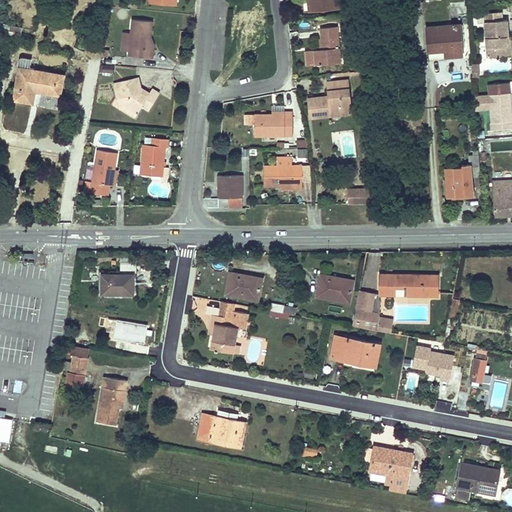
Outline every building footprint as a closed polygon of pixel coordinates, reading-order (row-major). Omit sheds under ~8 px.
[(308,0),(310,12),(341,9),(340,0),(308,0)] [(486,23),(504,22),(503,14),(486,15),(486,23)] [(153,49),(150,49),(150,43),(150,40),(150,37),(150,36),(152,21),(132,19),(131,33),(130,43),(129,51),(129,55),(145,57),(153,57),(153,49)] [(486,23),(488,57),(508,56),(507,38),(508,38),(507,21),(504,22),(486,23)] [(426,28),(428,52),(444,51),(445,51),(451,50),(452,57),(461,56),(459,26),(426,28)] [(322,49),(320,50),(306,51),(307,66),(340,63),(337,27),(320,29),(321,39),(322,49)] [(131,33),(123,33),(121,49),(122,50),(129,51),(130,43),(131,33)] [(19,63),(29,64),(31,57),(20,55),(19,63)] [(113,66),(100,65),(98,72),(113,73),(113,66)] [(17,80),(14,100),(31,104),(34,91),(59,96),(63,77),(57,76),(20,68),(17,80)] [(113,82),(117,97),(119,107),(120,107),(128,105),(137,111),(141,105),(148,109),(153,100),(146,96),(149,92),(148,91),(142,88),(139,91),(136,89),(135,87),(139,86),(140,86),(137,77),(118,81),(113,82)] [(311,117),(330,116),(330,113),(333,113),(342,112),(342,107),(343,107),(351,106),(348,80),(329,83),(330,99),(325,100),(325,97),(309,99),(311,117)] [(511,128),(511,109),(511,93),(510,83),(489,84),(489,94),(492,130),(511,128)] [(151,87),(148,91),(149,92),(146,96),(153,100),(158,91),(151,87)] [(482,98),(474,98),(475,110),(482,109),(482,98)] [(128,105),(120,107),(132,113),(135,115),(137,111),(128,105)] [(330,113),(330,116),(351,114),(351,113),(351,106),(343,107),(342,107),(342,112),(333,113),(330,113)] [(292,136),(292,111),(283,111),(283,113),(244,114),(244,124),(253,124),(254,136),(292,136)] [(168,137),(153,136),(153,144),(144,143),(141,173),(162,175),(162,181),(165,180),(167,178),(168,175),(169,167),(163,166),(164,150),(164,146),(167,146),(168,137)] [(112,184),(112,183),(113,181),(114,172),(114,169),(117,151),(97,148),(92,180),(86,179),(85,190),(108,194),(110,183),(112,184)] [(461,167),(445,169),(447,199),(472,196),(471,177),(479,176),(477,151),(472,152),(473,156),(469,156),(470,164),(461,165),(461,167)] [(292,157),(278,157),(278,165),(264,165),(264,185),(282,185),(294,185),(294,188),(303,188),(303,180),(302,165),(292,165),(292,157)] [(302,165),(303,180),(311,180),(310,165),(302,165)] [(218,175),(218,197),(228,198),(229,207),(243,207),(241,175),(218,175)] [(511,180),(492,182),(495,216),(511,215),(511,180)] [(350,204),(375,204),(373,189),(362,189),(361,192),(351,192),(350,204)] [(136,256),(120,256),(120,271),(136,271),(136,256)] [(99,298),(102,298),(102,275),(133,274),(133,282),(136,282),(136,274),(136,271),(120,271),(99,271),(99,274),(99,298)] [(102,298),(136,297),(136,282),(133,282),(133,274),(102,275),(102,298)] [(229,275),(226,294),(257,300),(261,279),(246,276),(245,278),(229,275)] [(379,275),(379,295),(394,295),(396,295),(396,288),(404,288),(404,295),(437,295),(438,276),(379,275)] [(321,277),(317,296),(349,302),(352,281),(338,278),(337,280),(321,277)] [(359,291),(352,326),(391,333),(392,327),(379,325),(380,318),(380,314),(375,313),(374,294),(359,291)] [(233,311),(234,304),(221,302),(220,309),(233,311)] [(271,303),(269,311),(270,311),(282,313),(284,306),(271,303)] [(284,306),(282,313),(283,313),(286,314),(289,314),(295,315),(297,308),(284,306)] [(235,345),(238,328),(245,329),(248,314),(233,311),(220,309),(219,316),(212,315),(210,323),(215,324),(213,335),(211,350),(233,354),(233,353),(235,345)] [(380,318),(379,325),(392,327),(393,320),(380,318)] [(336,336),(332,357),(375,366),(380,345),(336,336)] [(450,383),(455,351),(415,345),(411,369),(447,375),(444,389),(453,391),(454,384),(450,383)] [(89,350),(71,347),(70,356),(73,356),(88,358),(89,350)] [(65,362),(64,370),(68,371),(65,386),(83,389),(88,358),(73,356),(72,364),(65,362)] [(476,359),(473,374),(483,376),(486,361),(476,359)] [(105,377),(98,421),(115,425),(118,406),(121,407),(126,381),(105,377)] [(468,409),(468,392),(458,392),(458,409),(468,409)] [(218,410),(216,417),(238,422),(239,414),(218,410)] [(203,415),(198,439),(240,447),(244,423),(238,422),(216,417),(203,415)] [(374,448),(366,447),(364,456),(367,460),(372,461),(370,470),(388,473),(394,474),(392,483),(390,491),(404,494),(407,477),(412,454),(375,447),(374,448)] [(317,450),(309,448),(307,456),(315,458),(317,450)] [(461,463),(455,497),(468,499),(470,490),(495,494),(499,471),(461,463)]
